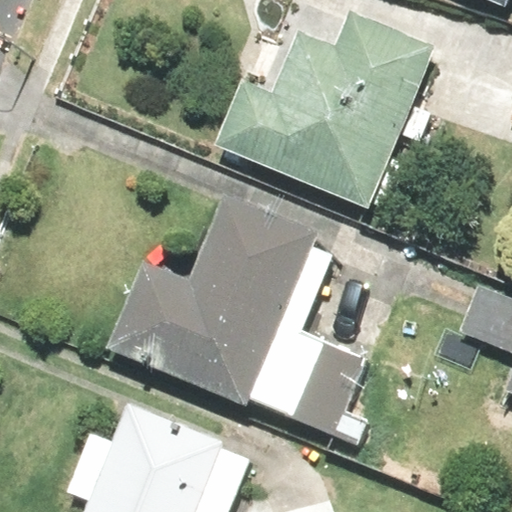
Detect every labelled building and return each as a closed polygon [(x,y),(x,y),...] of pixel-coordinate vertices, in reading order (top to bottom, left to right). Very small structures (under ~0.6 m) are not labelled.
[(511,0),(474,0),(470,14),(511,27),(511,0)] [(377,212),(443,48),(355,12),(342,42),(309,29),(283,94),(252,81),(225,151),(377,212)] [(347,257),(328,249),(334,234),(233,195),(199,282),(156,265),(123,350),(165,367),(164,371),(348,440),(382,355),(318,329),(347,257)] [(511,286),(493,278),(470,333),(511,350),(511,286)] [(75,493),(99,504),(95,511),(241,511),(263,458),(139,407),(125,441),(101,431),(75,493)]
